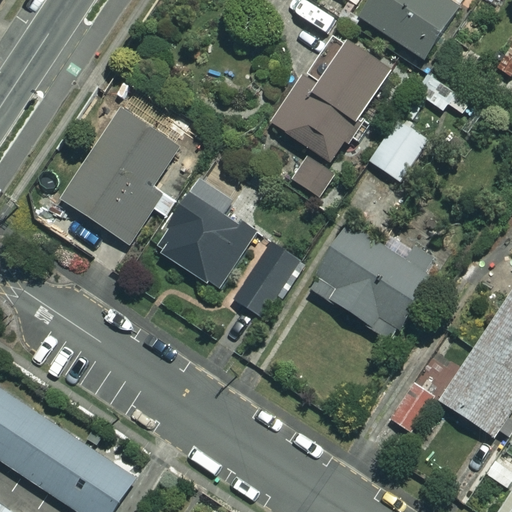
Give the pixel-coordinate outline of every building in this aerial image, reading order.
[(337,0),(359,14),(367,0),(337,0)] [(465,14),(442,0),(381,0),(366,25),(431,67),(465,14)] [(401,83),(339,42),(311,85),(308,83),(276,131),(315,157),(293,190),(324,210),(346,177),(341,173),(401,83)] [(511,60),(503,74),(511,80),(511,60)] [(442,81),(432,94),(466,121),(476,108),(442,81)] [(184,157),(125,119),(66,207),(133,252),(167,201),(158,195),(184,157)] [(434,145),(405,126),(377,170),(407,189),(434,145)] [(238,208),(206,188),(162,258),(224,298),(261,241),(229,221),(238,208)] [(390,257),(355,235),(317,298),(401,349),(437,290),(433,288),(443,271),(398,244),(390,257)] [(306,271),(277,250),(239,305),(268,325),(306,271)] [(511,428),(511,308),(445,409),(500,447),(511,428)] [(123,511),(142,482),(0,390),(0,468),(67,511),(123,511)] [(439,404),(418,390),(395,425),(415,439),(439,404)] [(511,493),(511,474),(500,466),(483,489),(504,504),(511,493)]
